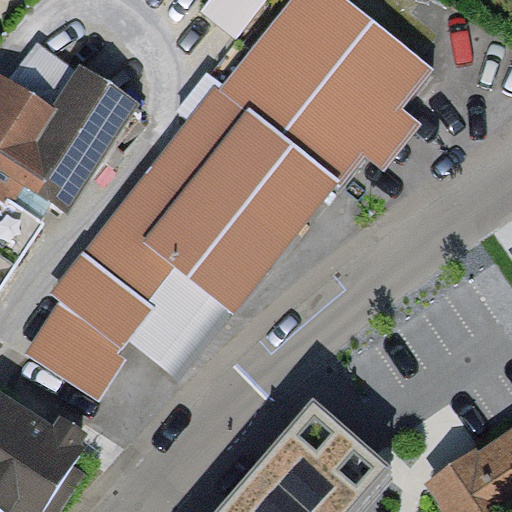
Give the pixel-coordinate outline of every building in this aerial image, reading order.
[(58,310),(26,364),(97,409),(126,367),(120,361),(152,320),(146,314),(173,279),(236,323),(363,164),(384,179),(419,133),(402,120),(432,78),(337,0),(300,0),(220,99),(213,92),(51,302),(58,310)] [(216,0),(209,10),(243,36),(270,0),(216,0)] [(132,114),(37,48),(0,100),(0,290),(38,233),(6,210),(21,187),(58,210),(132,114)] [(49,511),(82,458),(0,408),(0,511),(49,511)] [(357,511),(388,476),(314,409),(224,511),(357,511)] [(511,511),(511,441),(429,499),(437,511),(511,511)]
